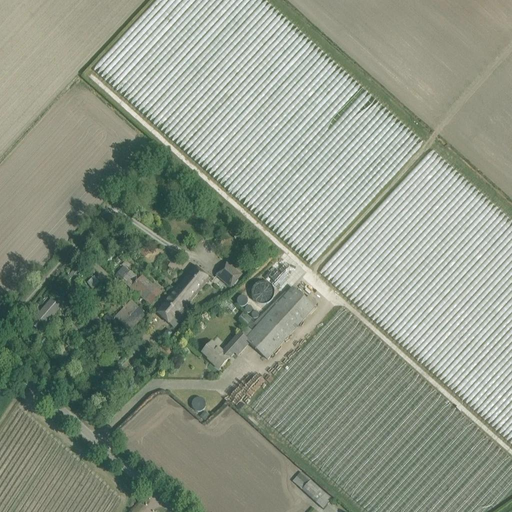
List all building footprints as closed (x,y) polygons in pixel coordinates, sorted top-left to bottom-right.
[(144,247),(139,252),(144,258),(150,254),(144,247)] [(230,288),(242,274),(227,261),(215,275),(230,288)] [(139,279),(130,272),(123,266),(115,276),(151,306),(162,293),(141,276),(139,279)] [(184,307),(205,284),(209,279),(196,266),(191,271),(172,292),(177,297),(175,300),(184,307)] [(212,343),(203,353),(212,362),(211,363),(219,370),(234,353),(238,356),(249,344),(267,360),(314,309),(313,307),(297,292),(292,288),(257,327),(243,314),(238,318),(248,328),(241,335),(240,335),(223,353),(212,343)] [(179,313),(184,307),(175,300),(177,297),(172,292),(154,311),(174,329),(184,318),(179,313)] [(39,332),(61,307),(52,300),(31,324),(39,332)] [(145,315),(138,308),(131,302),(116,319),(129,331),(145,315)] [(159,351),(166,358),(171,353),(164,346),(159,351)] [(205,406),(196,398),(190,404),(199,412),(205,406)] [(203,413),(199,416),(204,421),(208,417),(203,413)] [(331,500),(300,473),(293,481),(323,510),(331,500)]
